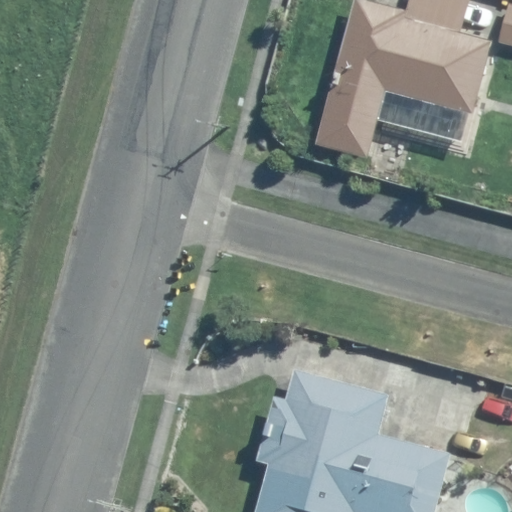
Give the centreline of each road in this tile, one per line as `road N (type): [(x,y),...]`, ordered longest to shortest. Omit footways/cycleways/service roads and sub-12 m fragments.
road 1 (residential): [(135,197),(511,304)]
road 2 (residential): [(51,511),(135,197)]
road 3 (residential): [(135,197),(191,0)]
